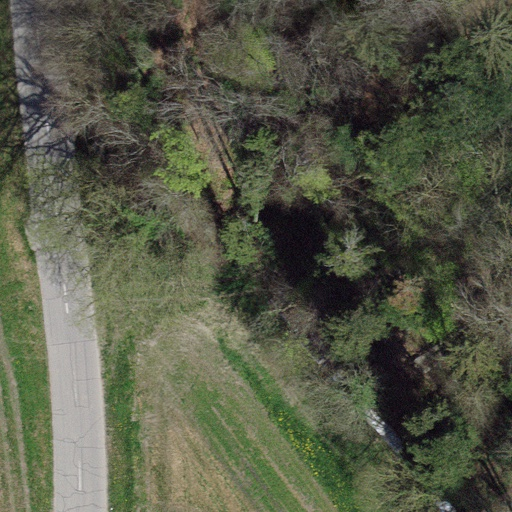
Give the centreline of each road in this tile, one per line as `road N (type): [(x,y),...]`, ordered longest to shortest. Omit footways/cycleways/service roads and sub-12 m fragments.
road 1 (tertiary): [(33,0),(67,268),(78,511)]
road 2 (track): [(402,511),(227,302),(67,268)]
